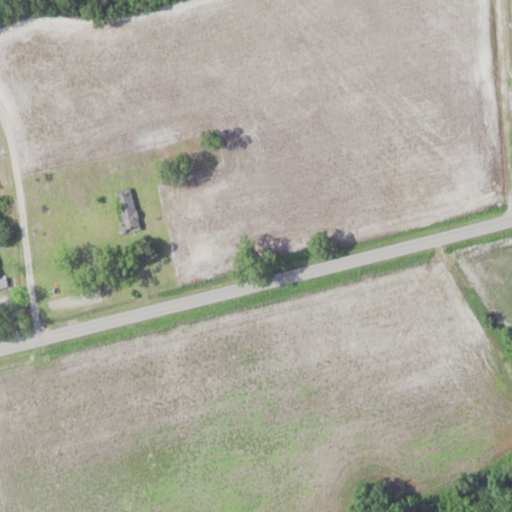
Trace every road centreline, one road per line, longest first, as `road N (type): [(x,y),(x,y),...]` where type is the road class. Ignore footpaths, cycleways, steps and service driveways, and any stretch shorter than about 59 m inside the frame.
road 1 (residential): [(511,217),(0,347)]
road 2 (residential): [(0,87),(69,331)]
